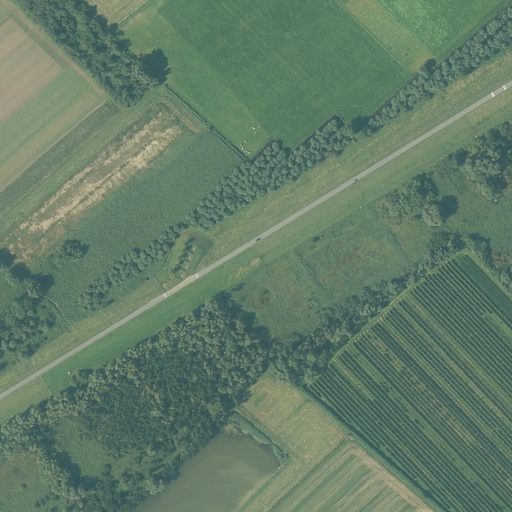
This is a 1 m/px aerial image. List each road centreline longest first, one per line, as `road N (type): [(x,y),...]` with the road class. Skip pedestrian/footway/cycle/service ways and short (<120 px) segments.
road 1 (tertiary): [(0,397),(511,83)]
road 2 (track): [(0,246),(165,81),(181,0)]
